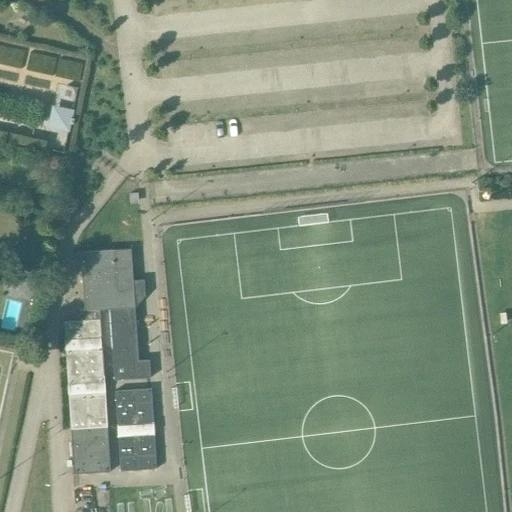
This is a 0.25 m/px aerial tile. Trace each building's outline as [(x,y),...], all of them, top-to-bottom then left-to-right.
[(73,57),(0,44),(0,76),(68,87),(73,57)] [(69,131),(76,108),(53,102),(47,125),(69,131)] [(51,168),(64,171),(66,159),(54,156),(51,168)] [(130,194),(131,202),(138,201),(138,193),(130,194)] [(111,472),(104,375),(114,375),(114,381),(151,378),(150,360),(138,360),(135,308),(145,296),(144,280),(133,281),(131,249),(81,252),(85,310),(81,310),(81,321),(64,322),(74,474),(111,472)] [(31,286),(34,291),(44,293),(47,277),(33,274),(31,286)] [(30,324),(24,328),(22,338),(38,341),(40,326),(30,324)] [(120,472),(149,470),(157,469),(152,389),(115,391),(120,472)]
